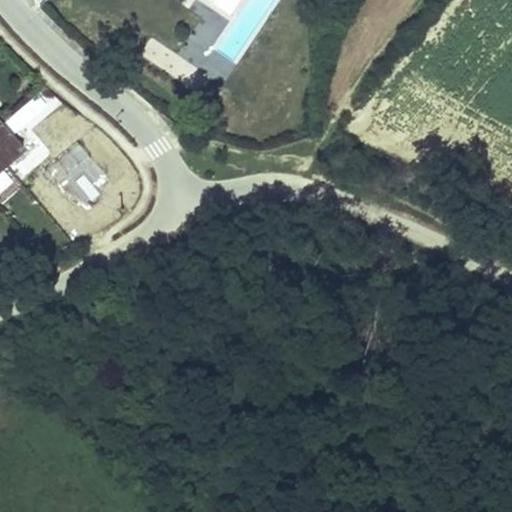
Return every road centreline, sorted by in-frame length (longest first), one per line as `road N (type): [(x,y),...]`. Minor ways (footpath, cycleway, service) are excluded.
road 1 (unclassified): [(189,202),(253,185),(312,190),(419,229),(511,280)]
road 2 (residential): [(189,202),(158,147),(6,0)]
road 3 (residential): [(0,309),(92,270),(189,202)]
